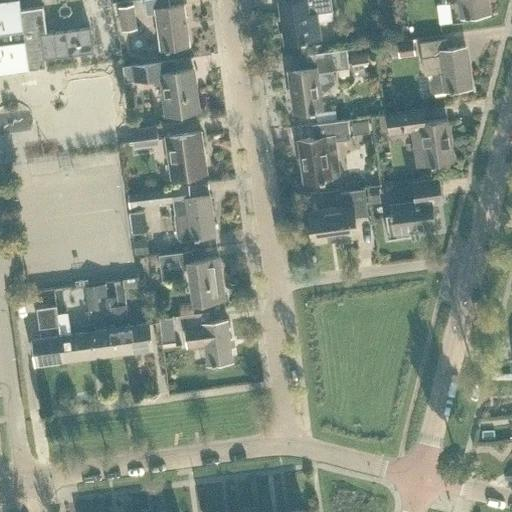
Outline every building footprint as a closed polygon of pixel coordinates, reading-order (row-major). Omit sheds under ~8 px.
[(0,0),(0,70),(45,65),(44,57),(93,51),(89,26),(47,31),(43,5),(21,8),(19,0),(0,0)] [(184,2),(169,4),(168,0),(144,0),(146,13),(155,12),(160,48),(190,44),(184,2)] [(317,11),(332,9),(330,0),(279,0),(286,41),(320,36),(317,11)] [(439,23),(453,21),(463,19),(462,16),(489,12),(487,0),(446,0),(446,2),(436,3),(439,23)] [(137,28),(134,3),(118,5),(121,30),(137,28)] [(445,90),(470,86),(465,45),(447,48),(446,38),(420,41),(424,74),(432,73),(433,76),(430,80),(431,89),(434,91),(445,89),(445,90)] [(399,55),(415,53),(413,40),(398,42),(399,55)] [(310,44),(312,52),(322,51),(321,43),(310,44)] [(349,67),(348,66),(346,47),(306,53),(308,67),(289,69),(295,110),(320,107),(318,90),(324,89),(333,81),(332,69),(349,67)] [(350,52),(352,64),(369,62),(367,50),(350,52)] [(166,113),(198,109),(192,67),(177,69),(175,58),(122,65),(124,80),(153,76),(154,84),(162,82),(166,113)] [(417,164),(452,159),(446,118),(429,120),(425,121),(423,107),(387,112),(377,113),(380,133),(389,131),(390,133),(413,130),(417,164)] [(305,180),(330,176),(337,175),(341,170),(336,138),(349,137),(347,118),(337,120),(317,122),(313,123),(315,136),(299,139),(305,180)] [(370,131),(368,118),(351,121),(353,133),(370,131)] [(159,144),(156,124),(132,127),(134,147),(159,144)] [(177,175),(206,170),(201,130),(165,135),(169,161),(175,160),(177,175)] [(409,228),(435,224),(432,200),(441,199),(439,178),(413,182),(416,201),(390,205),(392,214),(387,215),(387,214),(385,214),(387,229),(389,229),(390,237),(388,237),(388,238),(396,237),(396,236),(409,234),(409,236),(410,236),(409,228)] [(215,234),(210,193),(190,195),(188,184),(170,186),(170,188),(147,191),(128,193),(130,205),(149,203),(173,200),(178,235),(182,238),(215,234)] [(354,215),(367,213),(363,187),(341,190),(343,205),(308,210),(313,238),(334,235),(335,238),(357,235),(354,215)] [(380,202),(379,187),(370,188),(372,203),(380,202)] [(148,252),(146,237),(134,238),(136,253),(148,252)] [(196,301),(224,297),(218,256),(194,259),(192,249),(158,254),(162,278),(183,275),(185,266),(191,265),(196,301)] [(118,304),(119,316),(128,314),(123,279),(115,280),(118,304)] [(107,295),(106,282),(84,285),(87,308),(98,306),(97,296),(107,295)] [(40,326),(59,324),(57,312),(56,304),(37,307),(40,326)] [(111,317),(119,316),(118,304),(110,305),(111,317)] [(207,363),(232,360),(227,318),(210,320),(209,310),(176,315),(177,329),(185,328),(187,345),(205,342),(207,363)] [(59,324),(60,334),(63,360),(92,356),(94,355),(90,330),(88,330),(71,333),(68,311),(57,312),(59,324)] [(173,316),(159,317),(162,339),(175,338),(173,316)] [(124,351),(152,348),(149,322),(120,326),(124,351)] [(96,355),(124,351),(120,326),(92,330),(96,355)] [(35,363),(63,360),(60,334),(32,338),(35,363)]
